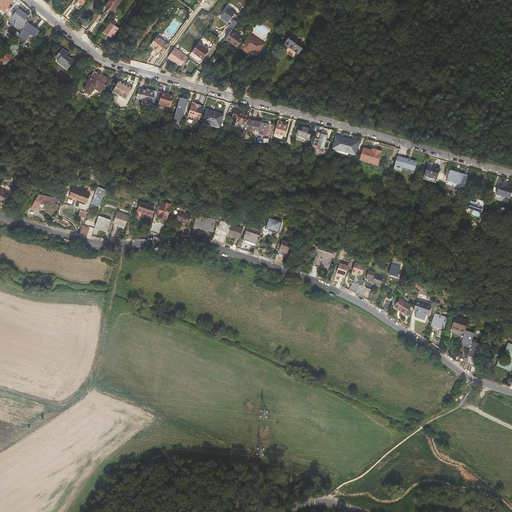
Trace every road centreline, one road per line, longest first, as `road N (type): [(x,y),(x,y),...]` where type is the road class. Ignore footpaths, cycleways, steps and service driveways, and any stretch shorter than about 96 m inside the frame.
road 1 (residential): [(511,393),(472,380),(315,280),(210,245),(101,244),(0,215)]
road 2 (residential): [(32,0),(100,58),(511,174)]
road 3 (track): [(0,450),(84,393),(100,363),(130,243)]
